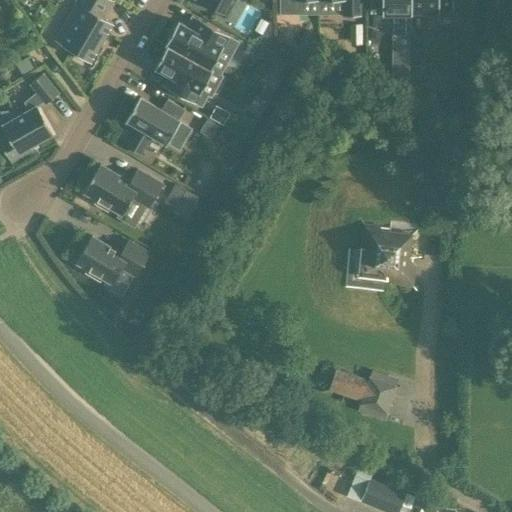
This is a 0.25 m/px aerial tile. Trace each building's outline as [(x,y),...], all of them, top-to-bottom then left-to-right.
[(103,17),(113,1),(111,0),(79,0),(74,9),(82,13),(63,46),(91,63),(114,23),(103,17)] [(205,0),(204,3),(223,14),(231,0),(205,0)] [(319,0),(318,0),(280,0),(281,14),(301,14),(301,0),(319,0)] [(318,0),(319,0),(344,0),(344,16),(361,16),(360,0),(318,0)] [(411,0),(370,0),(371,9),(383,9),(383,15),(400,15),(400,32),(412,32),(412,15),(411,15),(411,0)] [(411,0),(411,15),(412,15),(413,15),(413,13),(440,13),(440,11),(454,11),(453,0),(411,0)] [(221,74),(238,41),(230,36),(209,25),(203,35),(179,22),(166,44),(222,75),(223,75),(221,74)] [(260,36),(256,43),(271,52),(272,50),(272,43),(260,36)] [(281,41),(274,54),(286,60),(293,47),(281,41)] [(207,95),(210,97),(222,75),(166,44),(166,45),(167,46),(156,68),(180,82),(175,92),(195,104),(196,103),(201,106),(207,95)] [(412,64),(412,77),(421,77),(421,63),(412,64)] [(38,93),(26,103),(30,111),(3,127),(9,137),(0,142),(12,163),(34,150),(32,147),(54,135),(38,107),(45,101),(47,104),(60,94),(44,74),(31,84),(38,93)] [(178,150),(191,127),(179,120),(185,110),(168,100),(162,110),(140,97),(127,120),(139,127),(128,147),(141,155),(153,135),(178,150)] [(225,112),(214,106),(208,116),(219,123),(225,112)] [(217,124),(206,118),(199,131),(210,137),(217,124)] [(134,197),(141,201),(151,207),(164,184),(138,170),(131,182),(101,165),(85,192),(98,200),(96,204),(109,211),(111,208),(124,215),(134,197)] [(163,203),(186,216),(198,196),(175,183),(163,203)] [(406,277),(411,234),(368,228),(363,272),(406,277)] [(151,253),(129,241),(122,253),(93,237),(78,263),(89,270),(87,274),(88,274),(101,282),(103,278),(114,284),(124,268),(138,276),(151,253)] [(367,379),(335,368),(328,389),(360,400),(367,379)] [(371,471),(358,466),(346,496),(387,511),(411,511),(418,497),(406,492),(369,477),(371,471)]
